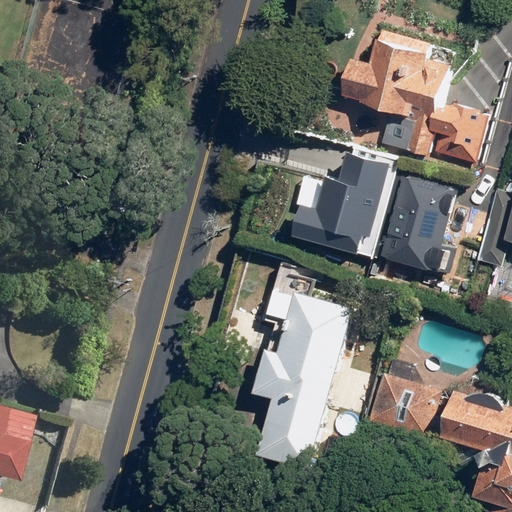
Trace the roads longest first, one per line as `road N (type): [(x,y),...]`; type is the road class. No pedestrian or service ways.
road 1 (tertiary): [(111,511),(250,0)]
road 2 (unknown): [(173,282),(0,242)]
